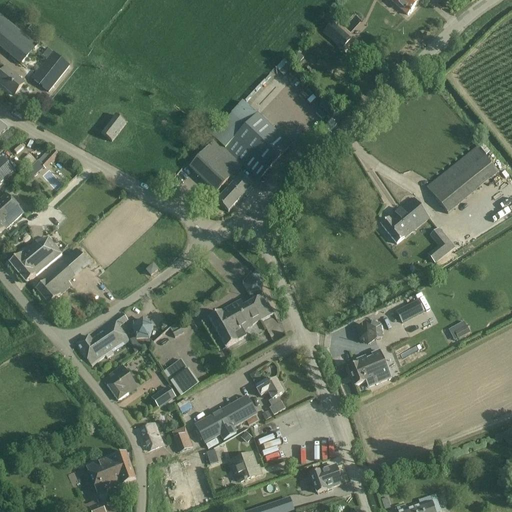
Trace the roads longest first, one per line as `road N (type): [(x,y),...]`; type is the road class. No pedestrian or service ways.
road 1 (unclassified): [(244,221),(494,0)]
road 2 (residential): [(367,511),(273,265),(244,221)]
road 3 (residential): [(209,240),(0,110)]
road 4 (unclassified): [(140,511),(141,464),(130,434),(63,346)]
road 5 (unclassified): [(63,346),(209,240)]
road 6 (track): [(376,464),(511,417)]
